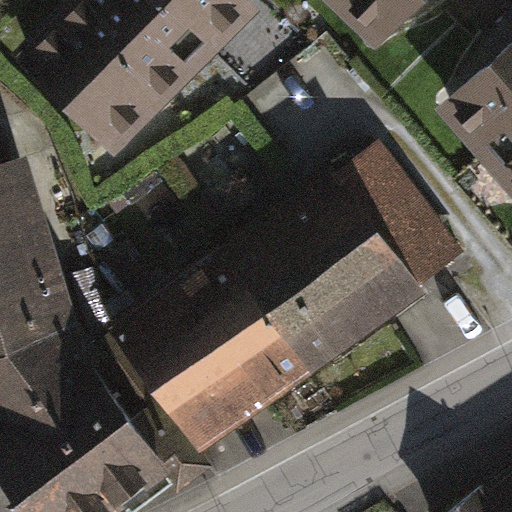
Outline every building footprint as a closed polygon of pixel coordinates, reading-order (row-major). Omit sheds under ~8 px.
[(248,0),(85,0),(33,52),(113,133),(248,0)] [(400,0),(352,0),(377,24),(400,0)] [(511,41),(448,98),(511,170),(511,41)] [(377,143),(228,249),(309,360),(457,254),(377,143)] [(13,158),(0,161),(0,456),(43,511),(126,511),(170,480),(177,490),(209,464),(113,331),(95,342),(143,406),(132,415),(64,322),(13,158)] [(309,360),(228,249),(119,327),(200,439),(309,360)] [(483,487),(450,511),(511,511),(511,485),(494,500),(483,487)]
